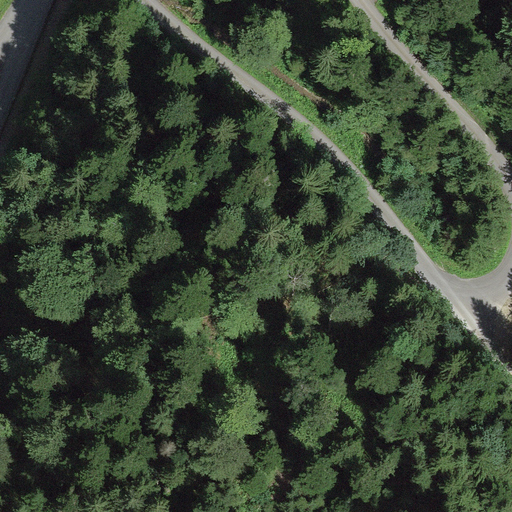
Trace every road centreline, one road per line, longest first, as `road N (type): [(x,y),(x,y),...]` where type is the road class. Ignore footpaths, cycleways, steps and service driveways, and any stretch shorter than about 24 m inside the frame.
road 1 (track): [(151,0),(313,136),(464,310)]
road 2 (track): [(511,177),(363,0)]
